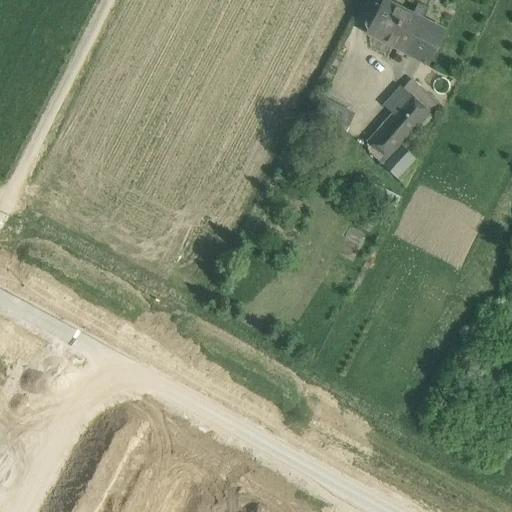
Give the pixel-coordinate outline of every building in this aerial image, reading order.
[(422,18),(412,13),(412,14),(383,0),(382,0),(366,32),(427,63),(443,31),(421,20),(422,18)] [(429,113),(400,87),(391,97),(399,105),(392,114),(388,117),(409,135),(429,113)] [(391,97),(383,106),(392,114),(399,105),(391,97)] [(351,114),(322,99),(311,122),(339,137),(351,114)] [(409,135),(388,117),(379,128),(400,146),(409,135)] [(400,146),(379,128),(367,141),(374,148),(370,153),(398,179),(414,158),(400,146)] [(428,171),(414,158),(398,179),(411,192),(428,171)]
